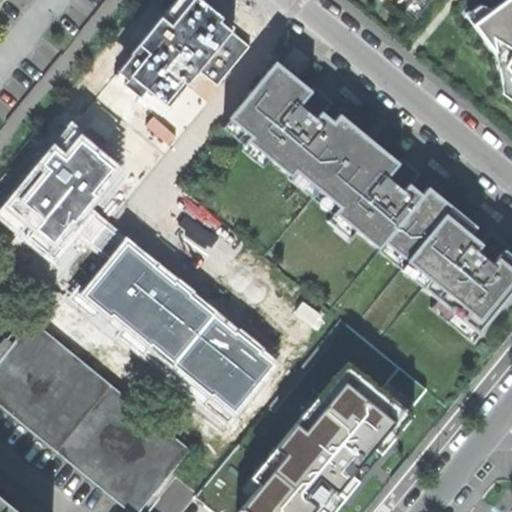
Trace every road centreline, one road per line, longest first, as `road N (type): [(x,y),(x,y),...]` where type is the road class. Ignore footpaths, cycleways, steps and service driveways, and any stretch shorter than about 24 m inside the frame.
road 1 (residential): [(511,175),(298,0)]
road 2 (residential): [(493,416),(415,511)]
